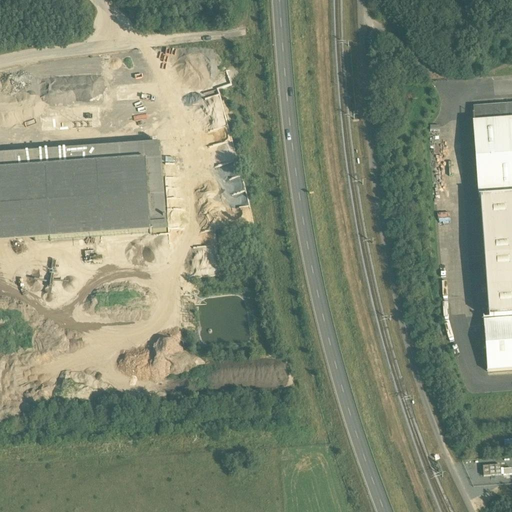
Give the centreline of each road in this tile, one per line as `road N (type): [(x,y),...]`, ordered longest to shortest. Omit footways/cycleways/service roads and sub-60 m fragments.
road 1 (primary): [(384,511),(318,302),(279,0)]
road 2 (track): [(0,297),(52,313),(152,300),(169,284),(188,238),(196,182),(189,121),(171,79),(98,0)]
road 3 (track): [(0,63),(141,43)]
